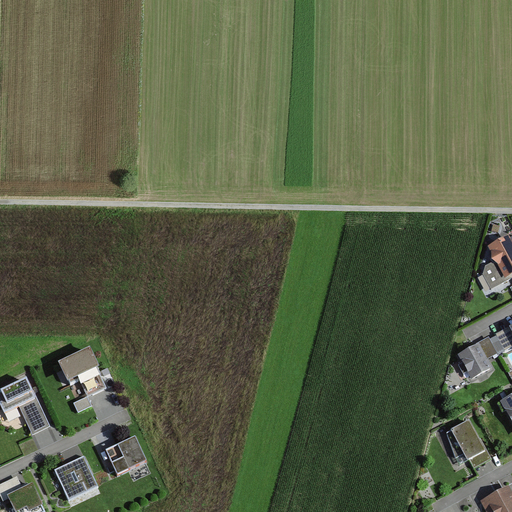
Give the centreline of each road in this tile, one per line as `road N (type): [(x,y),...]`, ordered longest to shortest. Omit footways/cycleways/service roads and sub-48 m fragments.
road 1 (track): [(0,200),(511,210)]
road 2 (residential): [(128,414),(0,475)]
